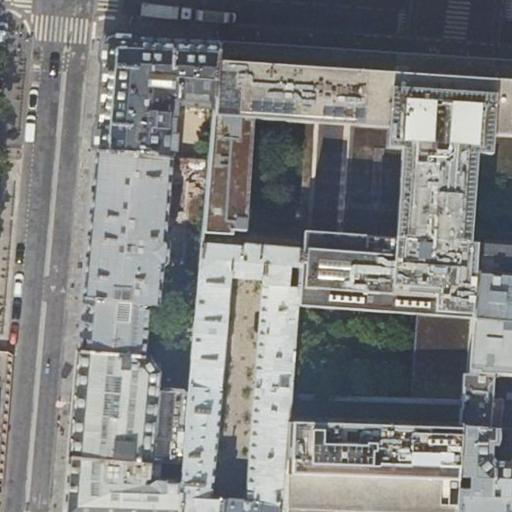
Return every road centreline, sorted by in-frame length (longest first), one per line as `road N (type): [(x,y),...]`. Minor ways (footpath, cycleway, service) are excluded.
road 1 (tertiary): [(13,511),(58,0)]
road 2 (residential): [(511,23),(264,0)]
